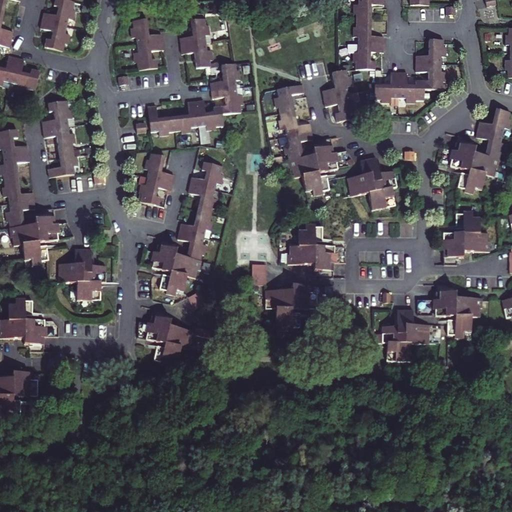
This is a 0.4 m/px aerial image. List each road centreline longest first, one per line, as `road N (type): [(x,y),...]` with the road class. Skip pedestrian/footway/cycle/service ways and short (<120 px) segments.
road 1 (residential): [(63,345),(117,346),(125,339),(130,247),(122,224)]
road 2 (residential): [(425,148),(326,129),(307,75)]
road 3 (residential): [(116,194),(42,203),(33,127)]
road 4 (residential): [(122,224),(168,228),(186,155)]
road 5 (residential): [(98,65),(31,51),(25,33),(32,0)]
